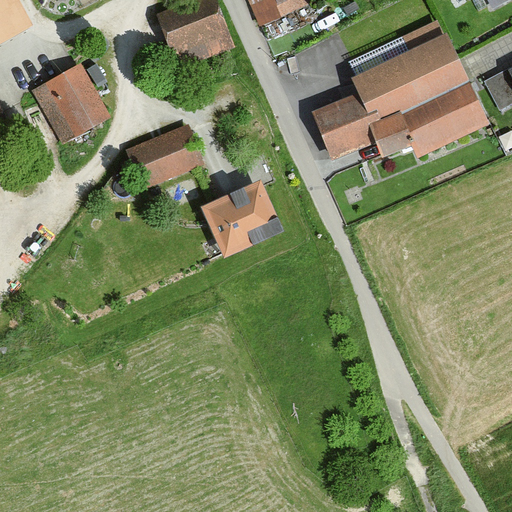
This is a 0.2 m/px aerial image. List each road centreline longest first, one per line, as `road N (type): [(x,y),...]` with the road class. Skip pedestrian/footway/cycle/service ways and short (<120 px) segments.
road 1 (track): [(334,226),(388,352),(480,511)]
road 2 (track): [(388,352),(392,400),(431,511)]
